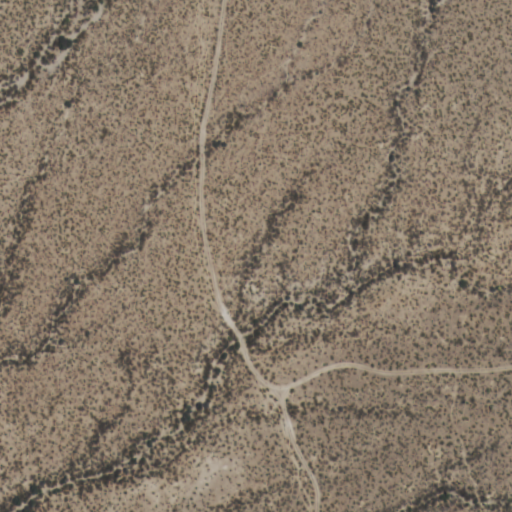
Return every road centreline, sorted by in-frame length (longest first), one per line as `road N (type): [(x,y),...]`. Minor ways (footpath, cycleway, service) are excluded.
road 1 (track): [(223,0),(202,130),(202,229),(223,307),(276,389),(312,479),(315,511)]
road 2 (track): [(276,389),(343,362),(511,362)]
